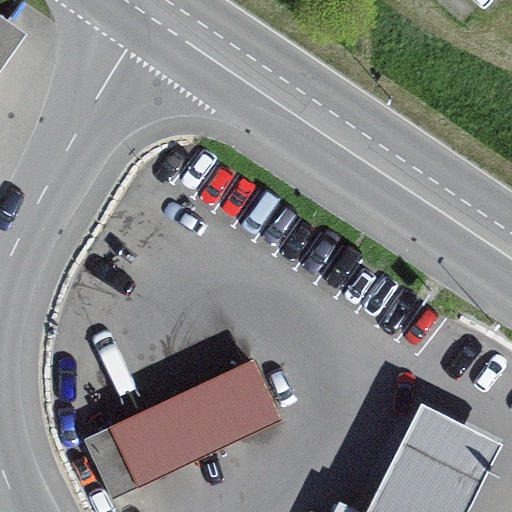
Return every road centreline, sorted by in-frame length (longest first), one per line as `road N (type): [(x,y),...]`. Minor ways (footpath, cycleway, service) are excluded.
road 1 (tertiary): [(511,249),(153,3)]
road 2 (tertiary): [(153,3),(0,283)]
